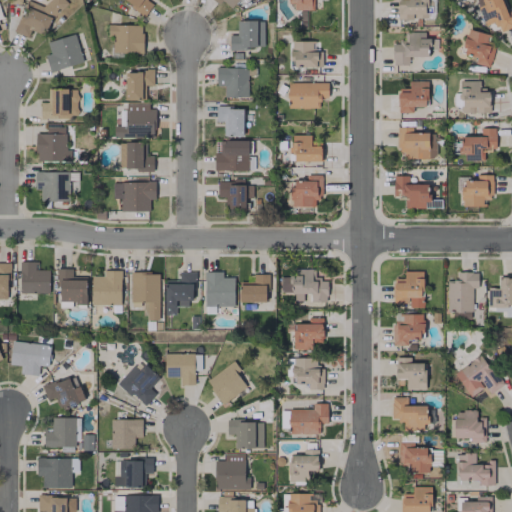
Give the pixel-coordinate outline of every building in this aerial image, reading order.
[(48,0),(42,6),(27,0),(20,16),(18,18),(13,31),(27,37),(30,29),(43,35),(50,19),(67,3),(64,0),(48,0)] [(151,3),(146,1),(146,0),(122,0),(122,2),(145,14),(151,3)] [(230,8),(237,0),(212,0),(218,5),(221,1),(230,8)] [(290,0),(290,10),(313,10),(312,0),(290,0)] [(426,0),(396,0),(397,19),(427,19),(426,0)] [(511,9),(505,12),(500,0),(475,0),(485,25),(495,21),(499,31),(511,26),(511,9)] [(236,35),(228,35),(228,49),(263,48),(262,20),(236,21),(236,35)] [(142,53),(142,25),(109,25),(109,52),(142,53)] [(494,44),(486,42),(488,35),(467,29),(461,52),(474,56),(472,62),(488,67),(494,44)] [(427,57),(427,49),(437,49),(437,39),(424,39),(424,32),(404,32),(404,42),(392,42),(391,64),(408,64),(408,57),(427,57)] [(46,42),(49,54),(45,55),(49,72),(82,62),(74,33),(46,42)] [(290,67),(321,66),(321,51),(314,51),(314,41),(290,41),(290,67)] [(216,87),(223,87),(223,97),(247,97),(246,67),(215,67),(216,87)] [(152,70),(124,71),(125,100),(144,99),(144,85),(153,85),(152,70)] [(412,112),(412,107),(427,106),(427,80),(408,81),(408,88),(397,88),(397,113),(412,112)] [(479,80),(459,81),(460,113),(489,112),(488,91),(479,92),(479,80)] [(327,82),(287,83),(287,108),(319,108),(319,97),(327,97),(327,82)] [(40,103),(40,117),(76,117),(76,88),(47,89),(47,102),(40,103)] [(125,105),(125,116),(119,116),(119,125),(113,125),(113,138),(154,137),(153,104),(125,105)] [(242,136),(242,107),(215,106),(214,121),(223,121),(222,136),(242,136)] [(35,133),(35,160),(69,161),(69,150),(65,149),(65,127),(45,127),(45,133),(35,133)] [(396,127),(396,150),(402,150),(402,157),(434,158),(435,133),(411,132),(412,127),(396,127)] [(495,150),(494,128),(479,128),(480,136),(460,136),(460,143),(454,143),(454,153),(463,153),(463,160),(483,160),(483,150),(495,150)] [(310,135),(291,135),(290,160),(320,161),(320,146),(310,145),(310,135)] [(248,140),(220,140),(219,151),(214,151),(213,170),(253,171),(253,157),(247,156),(248,140)] [(118,142),(118,170),(152,169),(152,155),(144,155),(143,142),(118,142)] [(68,171),(34,171),(34,189),(40,189),(40,200),(68,200),(68,171)] [(290,207),(314,206),(314,198),(322,198),(321,174),(306,175),(306,181),(290,181),(290,207)] [(491,175),(476,174),(476,180),(461,180),(461,205),(483,206),(483,200),(491,200),(491,175)] [(427,208),(427,185),(407,184),(407,176),(393,175),(392,195),(405,196),(405,208),(427,208)] [(217,180),(216,197),(224,197),(224,210),(244,210),(244,198),(251,198),(251,184),(243,184),(243,181),(217,180)] [(154,182),(111,182),(112,198),(120,198),(120,211),(148,211),(148,200),(154,200),(154,182)] [(49,270),(37,269),(37,262),(20,261),(19,293),(48,293),(49,270)] [(0,297),(7,298),(8,263),(0,262),(0,297)] [(86,302),(85,276),(72,277),(71,268),(56,268),(58,303),(86,302)] [(279,293),(293,293),(293,301),(302,300),(302,293),(310,293),(310,302),(327,301),(326,278),(314,279),(314,268),(295,268),(295,276),(279,276),(279,293)] [(90,304),(120,305),(121,270),(102,270),(102,276),(91,275),(90,304)] [(392,303),(408,303),(408,308),(423,307),(422,271),(403,271),(403,278),(391,278),(392,303)] [(446,316),(471,316),(471,288),(477,288),(477,272),(456,271),(456,280),(446,280),(446,316)] [(158,272),(129,272),(130,307),(143,306),(144,320),(158,320),(158,272)] [(164,314),(176,314),(176,306),(192,306),(192,272),(178,272),(178,280),(164,280),(164,314)] [(233,306),(233,277),(221,277),(221,272),(204,272),(204,306),(233,306)] [(266,274),(249,274),(249,282),(239,281),(239,301),(266,302),(266,274)] [(487,288),(486,307),(511,307),(511,276),(498,277),(498,288),(487,288)] [(422,314),(402,313),(402,322),(392,322),(391,345),(406,345),(406,338),(421,338),(422,314)] [(293,323),(293,349),(311,349),(311,342),(322,342),(322,317),(307,317),(307,323),(293,323)] [(19,365),(18,373),(37,376),(38,365),(47,367),(50,346),(11,340),(8,364),(19,365)] [(193,384),(193,366),(200,366),(200,354),(164,353),(163,377),(179,377),(179,384),(193,384)] [(489,394),(501,385),(480,354),(453,373),(469,397),(484,387),(489,394)] [(316,357),(292,358),(292,383),(306,383),(306,389),(322,389),(322,367),(316,368),(316,357)] [(424,389),(424,362),(410,362),(410,357),(395,357),(394,378),(405,378),(405,389),(424,389)] [(155,393),(148,387),(157,377),(138,360),(117,382),(143,406),(155,393)] [(221,404),(245,387),(235,373),(239,370),(232,361),(204,381),(221,404)] [(41,386),(46,400),(54,398),(58,409),(84,401),(78,383),(75,384),(72,375),(41,386)] [(402,429),(427,428),(426,405),(407,406),(406,396),(390,397),(391,420),(402,420),(402,429)] [(319,433),(318,423),(326,423),(326,403),(311,403),(311,408),(288,409),(288,434),(319,433)] [(484,442),(484,419),(475,418),(476,411),(454,410),(453,437),(467,438),(467,442),(484,442)] [(78,417),(51,417),(51,432),(43,432),(43,446),(77,447),(78,417)] [(110,419),(109,448),(133,448),(133,437),(140,437),(141,419),(110,419)] [(262,447),(261,420),(226,421),(226,434),(233,434),(234,448),(262,447)] [(428,472),(427,447),(413,448),(413,441),(399,441),(399,473),(428,472)] [(287,455),(288,481),(307,481),(306,470),(317,470),(317,449),(302,450),(302,455),(287,455)] [(248,489),(248,477),(244,477),(243,453),(222,453),(223,460),(213,460),(213,489),(248,489)] [(493,462),(474,462),(474,453),(456,453),(457,482),(477,481),(477,485),(493,484),(493,462)] [(41,487),(70,488),(70,472),(77,472),(77,458),(36,457),(35,476),(41,476),(41,487)] [(118,459),(117,476),(112,475),(112,486),(143,487),(143,473),(151,473),(151,459),(118,459)] [(400,511),(429,511),(429,486),(411,486),(411,493),(400,493),(400,511)] [(317,511),(318,502),(319,502),(319,493),(288,493),(287,511),(317,511)] [(156,511),(156,495),(111,496),(111,511),(156,511)] [(74,496),(37,496),(37,511),(45,511),(44,511),(70,511),(71,511),(74,511),(74,496)] [(216,511),(223,511),(252,511),(252,498),(216,498),(216,511)]
